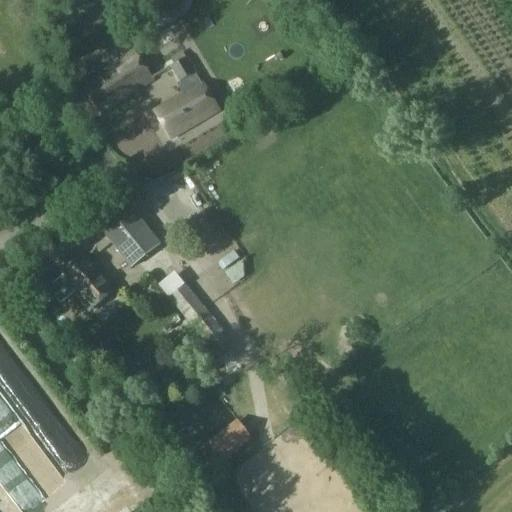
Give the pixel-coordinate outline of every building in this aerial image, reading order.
[(94,5),(92,7),(87,0),(57,0),(67,15),(64,17),(68,23),(77,18),(91,40),(111,27),(94,5)] [(152,84),(154,83),(133,50),(80,85),(102,117),(135,95),(139,101),(156,90),(152,84)] [(217,112),(200,84),(192,89),(187,80),(196,74),(186,59),(170,68),(180,83),(176,85),(179,91),(182,90),(184,94),(155,112),(172,140),(217,112)] [(93,131),(101,126),(97,119),(89,124),(93,131)] [(131,268),(154,249),(116,200),(92,219),(131,268)] [(86,256),(60,278),(89,312),(115,289),(86,256)] [(217,272),(222,284),(243,276),(238,264),(217,272)] [(34,265),(15,279),(45,319),(64,304),(34,265)] [(204,347),(223,331),(186,285),(168,300),(204,347)] [(89,348),(74,328),(61,339),(75,358),(77,357),(81,363),(90,356),(86,351),(89,348)] [(222,464),(252,441),(236,420),(206,444),(222,464)]
